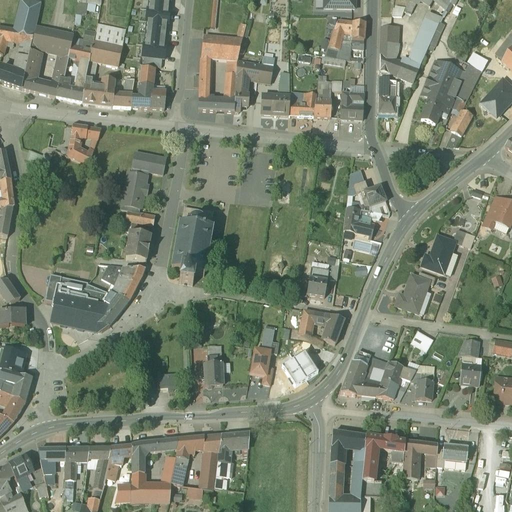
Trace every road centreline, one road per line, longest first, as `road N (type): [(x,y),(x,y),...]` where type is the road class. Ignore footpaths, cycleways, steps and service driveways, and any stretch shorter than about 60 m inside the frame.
road 1 (residential): [(44,366),(40,326),(13,266),(21,203),(9,107)]
road 2 (secondary): [(45,424),(272,409),(307,399)]
road 3 (residential): [(153,289),(361,316)]
road 4 (residential): [(312,407),(511,427)]
road 5 (residential): [(375,150),(181,130)]
road 6 (residential): [(153,289),(181,130)]
road 7 (secondary): [(375,150),(372,0)]
road 8 (residential): [(44,366),(68,363),(107,339),(153,289)]
road 9 (residential): [(189,0),(175,130)]
